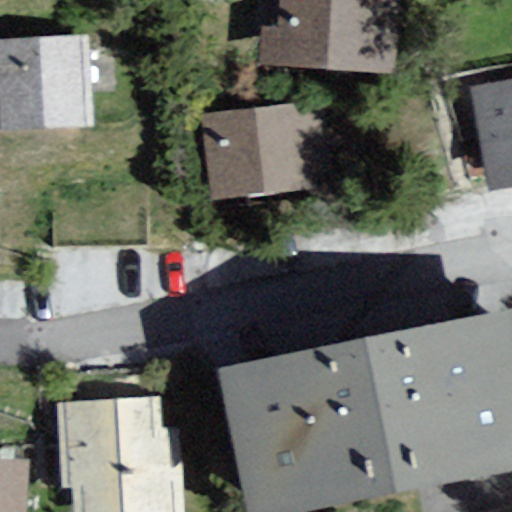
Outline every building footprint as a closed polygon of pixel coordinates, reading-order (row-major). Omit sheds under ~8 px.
[(373,0),(257,0),(255,66),(371,69),(373,0)] [(65,31),(0,37),(0,126),(73,119),(65,31)] [(511,75),(446,87),(463,188),(511,179),(511,75)] [(290,107),(183,118),(192,205),(299,194),(290,107)] [(511,348),(502,302),(199,367),(230,511),(318,511),(511,470),(511,348)] [(145,511),(143,403),(59,405),(61,511),(145,511)] [(11,511),(12,457),(0,456),(0,511),(11,511)]
